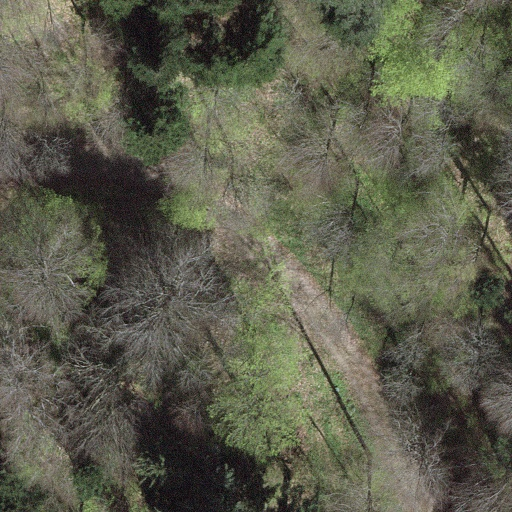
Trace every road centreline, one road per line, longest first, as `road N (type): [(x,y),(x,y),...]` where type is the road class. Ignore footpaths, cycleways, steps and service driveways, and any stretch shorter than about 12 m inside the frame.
road 1 (track): [(422,511),(368,390),(329,329),(229,227),(144,172),(103,161),(0,156)]
road 2 (track): [(190,196),(43,0)]
road 3 (track): [(292,288),(347,511)]
